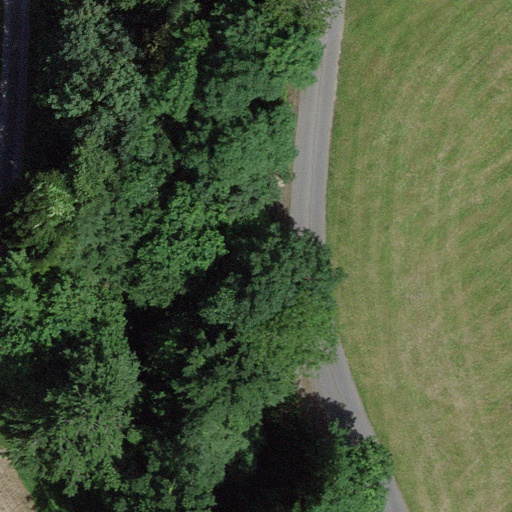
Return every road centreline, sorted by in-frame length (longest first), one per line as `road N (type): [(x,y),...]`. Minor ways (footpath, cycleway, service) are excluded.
road 1 (unclassified): [(329,0),(305,275),(350,431),(394,511)]
road 2 (unclassified): [(0,272),(20,0)]
